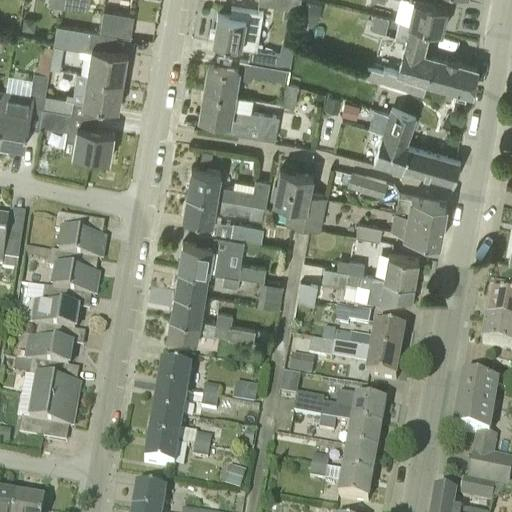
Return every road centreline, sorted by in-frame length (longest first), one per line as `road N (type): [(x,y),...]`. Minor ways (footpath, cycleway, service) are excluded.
road 1 (tertiary): [(414,511),(503,1)]
road 2 (residential): [(99,479),(143,210)]
road 3 (residential): [(143,210),(181,0)]
road 4 (residential): [(143,210),(0,177)]
